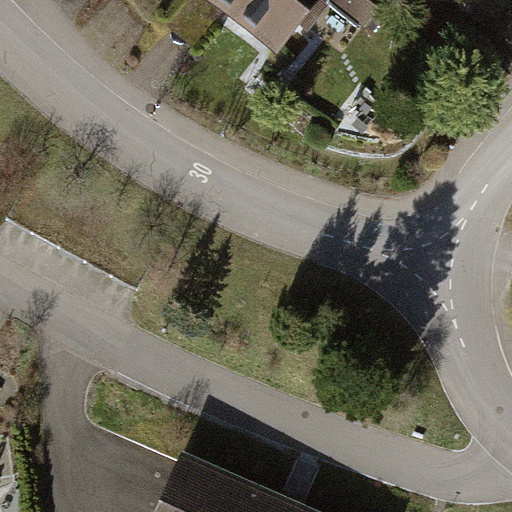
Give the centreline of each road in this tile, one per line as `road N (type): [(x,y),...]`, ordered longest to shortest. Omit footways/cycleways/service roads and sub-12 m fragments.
road 1 (residential): [(511,467),(447,476),(318,431),(210,387),(0,277)]
road 2 (residential): [(0,28),(58,83),(180,172),(356,247),(450,270)]
road 3 (residential): [(450,270),(471,371),(511,429)]
road 4 (residential): [(511,154),(485,187),(450,270)]
